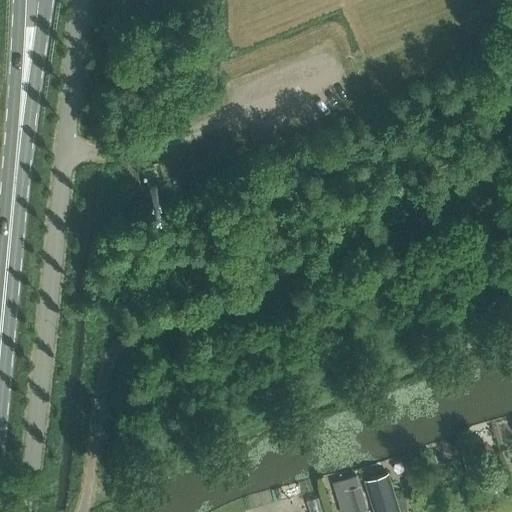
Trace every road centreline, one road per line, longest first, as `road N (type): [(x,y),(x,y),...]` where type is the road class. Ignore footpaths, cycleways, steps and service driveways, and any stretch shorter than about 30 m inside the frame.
road 1 (unclassified): [(26,511),(86,0)]
road 2 (primary): [(0,353),(24,105)]
